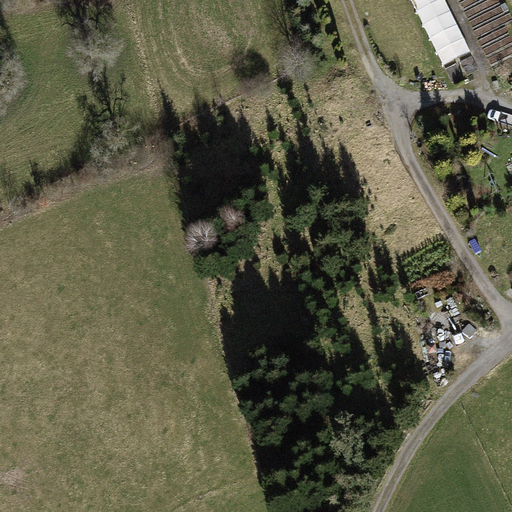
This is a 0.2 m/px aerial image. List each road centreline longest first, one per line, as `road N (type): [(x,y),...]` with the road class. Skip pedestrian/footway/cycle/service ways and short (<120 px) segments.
road 1 (track): [(511,320),(404,144),(346,0)]
road 2 (track): [(511,339),(418,436),(378,511)]
road 3 (track): [(511,113),(462,97),(384,102)]
